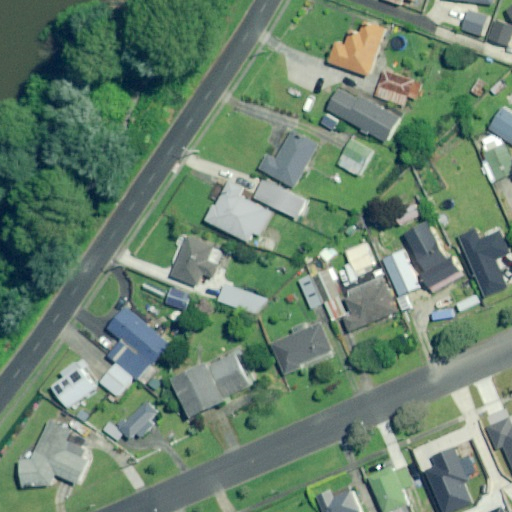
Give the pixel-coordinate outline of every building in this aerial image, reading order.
[(419,0),(393,0),(417,8),(419,0)] [(491,18),(472,11),(465,30),(485,37),(491,18)] [(511,44),(511,24),(498,19),(491,39),(511,47),(511,44)] [(391,29),(368,21),(364,34),(354,31),(349,46),(340,43),(333,63),(374,77),(391,29)] [(425,83),(387,70),(378,96),(407,106),(410,97),(420,100),(425,83)] [(490,87),(481,80),(471,92),(481,98),(490,87)] [(342,90),(331,110),(362,128),(360,133),(371,139),(373,134),(391,144),(404,120),(364,97),(361,101),(342,90)] [(511,112),(505,108),(491,129),(511,142),(511,112)] [(296,131),(283,155),(279,152),(274,149),(263,169),(299,189),(323,145),(296,131)] [(373,150),(353,140),(340,166),(360,176),(373,150)] [(484,164),(509,221),(511,219),(511,155),(507,145),(500,148),(497,140),(483,146),(489,161),(484,164)] [(311,201),(267,179),(258,199),(301,221),(311,201)] [(242,196),(246,189),(234,182),(232,186),(220,180),(212,196),(223,202),(221,206),(218,205),(210,221),(274,254),(279,244),(264,236),(275,213),(242,196)] [(428,213),(422,202),(398,216),(404,227),(428,213)] [(449,253),(431,222),(408,235),(428,271),(424,273),(436,294),(471,274),(457,249),(449,253)] [(485,239),(481,229),(461,238),(486,297),(510,287),(498,258),(511,253),(502,232),(485,239)] [(228,251),(191,237),(176,275),(201,285),(206,273),(218,277),(228,251)] [(349,252),(356,270),(339,277),(333,261),(313,269),(328,307),(330,306),(337,323),(347,319),(352,332),(400,313),(385,274),(382,276),(369,244),(349,252)] [(220,302),(256,315),(273,300),(227,284),(220,302)] [(197,295),(174,287),(169,304),(192,311),(197,295)] [(112,356),(120,363),(141,380),(150,369),(152,371),(173,345),(149,325),(153,319),(139,307),(134,313),(129,308),(112,329),(125,340),(112,356)] [(311,329),(308,322),(292,329),(295,336),(274,345),(286,373),(300,367),(299,365),(334,350),(323,324),(311,329)] [(258,385),(241,350),(177,381),(195,419),(229,402),(228,400),(258,385)] [(131,375),(115,361),(99,379),(115,393),(131,375)] [(100,388),(80,362),(66,374),(69,378),(57,388),(74,409),(100,388)] [(166,382),(158,375),(149,384),(156,391),(166,382)] [(161,413),(150,402),(131,420),(128,417),(120,425),(134,439),(139,434),(144,438),(157,425),(153,421),(161,413)] [(93,439),(55,421),(37,460),(27,461),(28,486),(58,486),(57,473),(81,484),(95,453),(88,449),(93,439)] [(126,434),(113,422),(107,430),(120,441),(126,434)] [(415,511),(407,492),(418,487),(410,467),(399,472),(397,468),(373,478),(386,511),(415,511)] [(362,511),(352,486),(323,497),(328,511),(362,511)]
